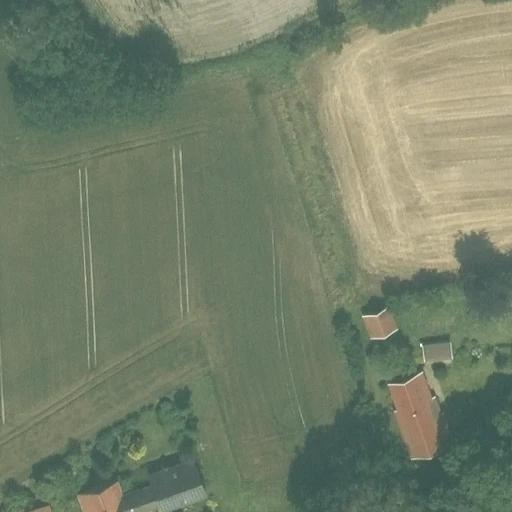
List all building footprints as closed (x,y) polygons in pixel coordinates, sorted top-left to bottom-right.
[(364,335),(393,328),(388,303),(359,310),(364,335)] [(419,360),(449,358),(447,340),(418,342),(419,360)] [(419,373),(385,384),(394,410),(391,411),(408,460),(453,444),(443,413),(439,414),(433,398),(428,399),(419,373)] [(162,511),(205,496),(190,457),(146,474),(150,483),(159,507),(160,511),(162,511)] [(144,511),(159,507),(150,483),(121,493),(117,481),(75,495),(81,511),(144,511)]
